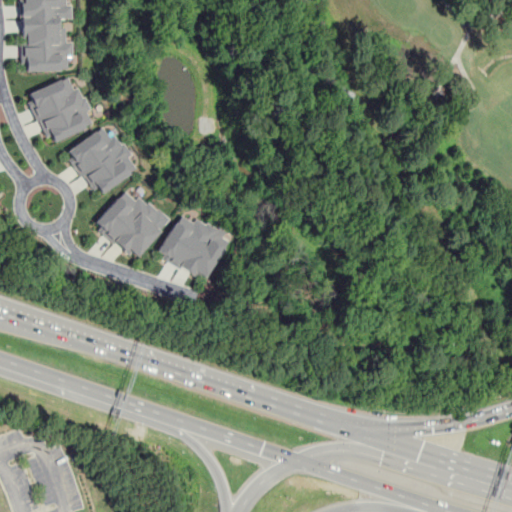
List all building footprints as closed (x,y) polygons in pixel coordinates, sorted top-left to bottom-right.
[(18,0),(63,0),(64,4),(69,4),(69,18),(56,18),(56,28),(63,28),(63,42),(70,42),(70,55),(65,55),(66,68),(59,69),(59,72),(23,73),(22,65),(18,65),(18,43),(24,43),(24,37),(20,37),(18,0)] [(26,101),(29,100),(26,93),(58,79),(59,80),(65,77),(71,89),(75,87),(80,97),(82,96),(88,109),(85,111),(90,123),(83,126),(84,128),(52,142),(49,136),(45,137),(42,132),(43,132),(38,120),(35,121),(26,101)] [(67,159),(71,157),(66,150),(93,130),(94,132),(100,127),(108,137),(112,134),(119,144),(120,142),(129,154),(125,156),(133,167),(127,172),(127,173),(100,193),(95,186),(92,188),(81,173),(79,175),(67,159)] [(96,230),(98,227),(92,222),(116,195),(117,197),(122,191),(133,200),(136,196),(144,204),(146,202),(154,210),(155,209),(167,219),(157,229),(158,231),(136,256),(131,252),(128,255),(116,244),(114,246),(96,230)] [(155,251),(173,219),(176,221),(179,215),(190,221),(193,218),(202,223),(203,222),(216,229),(217,228),(224,232),(221,238),(225,241),(205,277),(193,271),(192,272),(181,266),(179,269),(161,259),(163,255),(155,251)]
